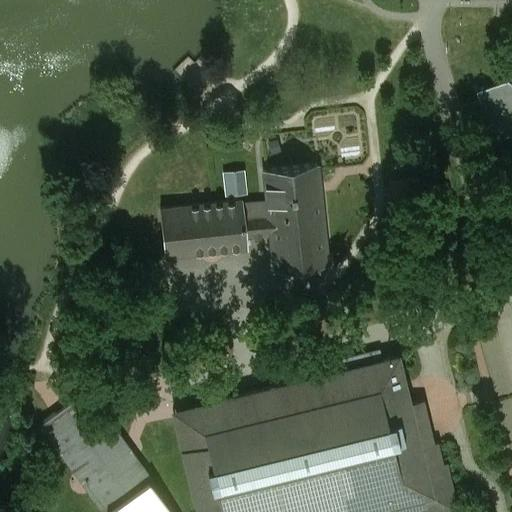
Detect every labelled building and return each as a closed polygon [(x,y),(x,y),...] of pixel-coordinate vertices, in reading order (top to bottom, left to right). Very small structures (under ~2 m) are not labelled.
[(511,76),(510,79),(478,90),(495,140),(511,134),(511,76)] [(316,165),(263,170),(268,214),(242,217),(240,202),(161,210),(166,257),(245,248),(244,237),(270,234),(274,270),(327,264),(316,165)] [(229,195),(251,191),(247,165),(224,169),(229,195)] [(347,369),(215,401),(216,408),(181,416),(188,447),(181,448),(196,511),(201,511),(222,507),(222,511),(323,511),(385,497),(388,511),(440,511),(452,509),(448,489),(452,488),(446,464),(442,465),(437,443),(433,444),(423,400),(409,403),(398,356),(372,362),(370,353),(344,359),(347,369)] [(130,445),(89,389),(40,424),(103,511),(104,511),(106,511),(173,511),(151,481),(154,479),(130,445)]
